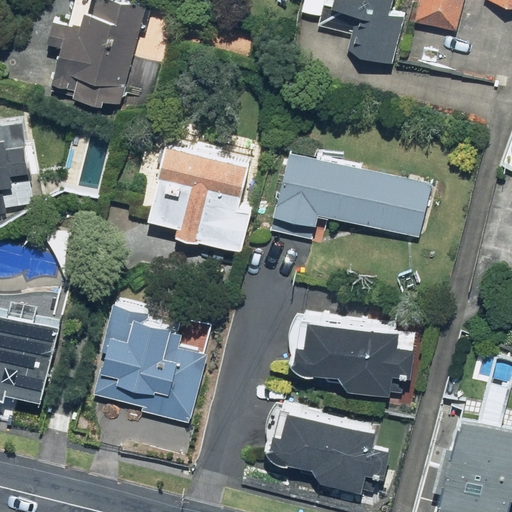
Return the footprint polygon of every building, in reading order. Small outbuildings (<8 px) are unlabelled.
[(71,37),(59,88),(126,104),(150,0),(98,0),(94,16),(65,9),(59,34),(71,37)] [(307,0),(307,1),(326,6),(323,19),(335,22),(331,39),(400,56),(414,0),(307,0)] [(511,0),(426,0),(423,13),(466,24),(471,0),(511,0)] [(26,160),(44,158),(38,109),(0,114),(0,189),(29,185),(26,160)] [(273,156),(178,133),(157,218),(252,241),(273,156)] [(330,206),(425,231),(439,175),(301,140),(284,206),(327,216),(330,206)] [(78,228),(0,220),(0,376),(2,378),(6,380),(9,382),(13,384),(17,386),(21,387),(25,388),(29,389),(33,390),(37,391),(41,391),(45,391),(49,391),(54,390),(72,310),(78,228)] [(222,316),(121,292),(97,392),(197,417),(222,316)] [(352,362),(364,381),(402,382),(403,363),(427,364),(429,299),(299,296),(298,347),(316,361),(352,362)] [(325,456),(336,474),(375,481),(378,460),(399,464),(404,435),(385,431),(389,411),(278,392),(271,435),(283,437),(296,451),(325,456)] [(490,511),(492,509),(503,511),(511,511),(511,411),(478,403),(471,431),(457,427),(445,473),(457,476),(448,511),(490,511)]
